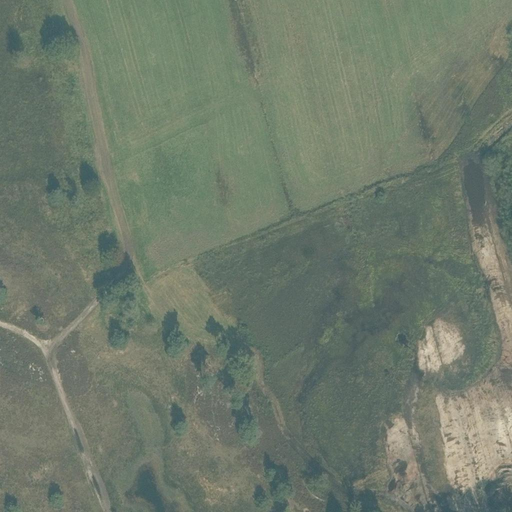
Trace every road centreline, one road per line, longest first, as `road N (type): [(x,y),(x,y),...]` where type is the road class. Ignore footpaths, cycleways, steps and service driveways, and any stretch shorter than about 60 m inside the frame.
road 1 (track): [(102,511),(47,357),(31,338),(0,325)]
road 2 (track): [(47,357),(132,250)]
